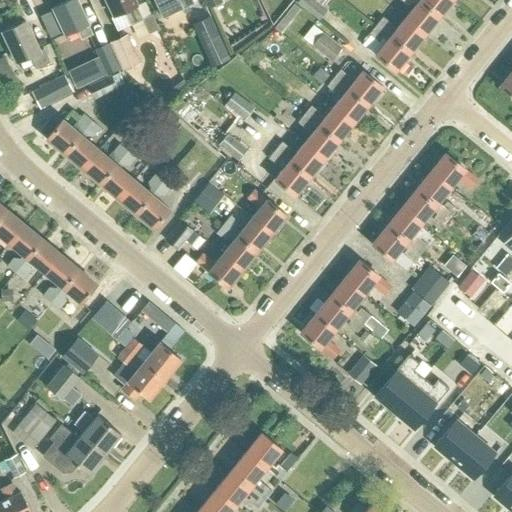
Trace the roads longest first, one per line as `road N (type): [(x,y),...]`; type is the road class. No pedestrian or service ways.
road 1 (residential): [(238,349),(444,97)]
road 2 (residential): [(238,349),(26,173),(0,142)]
road 3 (residential): [(435,511),(238,349)]
road 4 (residential): [(105,511),(238,349)]
